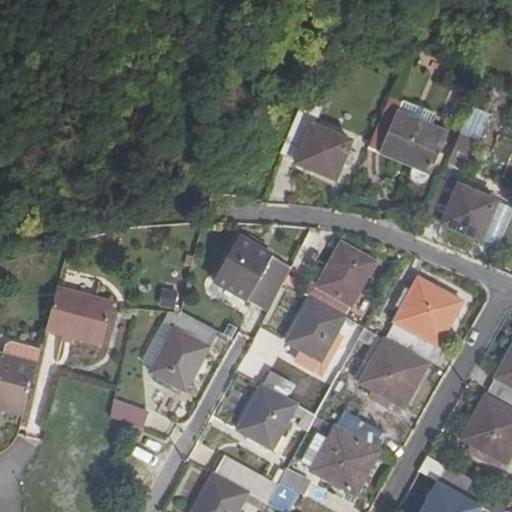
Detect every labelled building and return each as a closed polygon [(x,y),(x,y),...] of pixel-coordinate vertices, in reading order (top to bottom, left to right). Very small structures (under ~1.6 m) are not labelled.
[(389,96),(369,147),(416,168),(414,173),(412,177),(415,181),(417,183),(421,183),(424,181),(427,172),(431,173),(449,133),(431,125),(399,110),(402,102),(389,96)] [(304,99),(281,155),(297,162),(295,165),(335,181),(351,143),(314,127),(322,106),(304,99)] [(435,117),(402,102),(399,110),(431,125),(435,117)] [(448,154),(466,162),(475,140),(458,132),(448,154)] [(440,179),(426,216),(443,223),(458,187),(440,179)] [(458,187),(443,223),(480,240),(497,204),(458,187)] [(287,276),(291,268),(239,239),(215,281),(269,312),(284,283),(287,276)] [(311,281),(303,294),(311,299),(345,317),(375,263),(341,245),(318,286),(311,281)] [(300,284),(287,276),(284,283),(297,290),(300,284)] [(395,325),(387,340),(427,363),(435,347),(438,348),(463,303),(418,279),(411,290),(399,312),(393,324),(395,325)] [(399,312),(411,290),(398,283),(386,306),(399,312)] [(159,287),(158,307),(175,307),(175,287),(159,287)] [(114,304),(57,290),(46,332),(103,346),(114,304)] [(320,361),(345,317),(311,299),(288,342),(305,352),(320,361)] [(164,324),(175,330),(184,315),(180,313),(170,312),(164,324)] [(218,333),(184,315),(175,330),(152,369),(151,371),(185,391),(218,333)] [(142,363),(152,369),(175,330),(164,324),(142,363)] [(341,372),(365,329),(356,324),(332,367),(341,372)] [(228,328),(225,334),(234,339),(237,332),(228,328)] [(387,340),(385,339),(361,384),(405,408),(429,364),(427,363),(387,340)] [(511,348),(491,387),(511,399),(511,348)] [(315,370),(320,361),(305,352),(300,361),(315,370)] [(25,410),(37,365),(0,355),(0,404),(0,403),(25,410)] [(271,373),(263,387),(285,399),(293,384),(271,373)] [(285,399),(263,387),(239,431),(272,449),(297,406),(285,399)] [(511,408),(486,396),(461,440),(505,464),(511,451),(511,408)] [(115,400),(111,418),(143,429),(150,413),(115,400)] [(0,404),(0,409),(24,415),(25,410),(0,403),(0,404)] [(337,427),(380,451),(387,437),(344,413),(337,427)] [(355,494),(380,451),(337,427),(329,441),(313,470),(313,471),(355,494)] [(300,463),(313,470),(329,441),(316,434),(300,463)] [(224,456),(214,475),(269,505),(276,491),(256,479),(259,474),(224,456)] [(417,471),(436,480),(443,466),(424,457),(417,471)] [(446,468),(437,483),(463,498),(472,483),(446,468)] [(269,505),(281,511),(287,511),(299,492),(303,494),(311,481),(288,469),(276,491),(269,505)] [(264,511),(269,505),(214,475),(194,511),(237,511),(244,502),(261,511),(264,511)] [(463,498),(437,483),(421,511),(478,511),(481,509),(463,498)]
